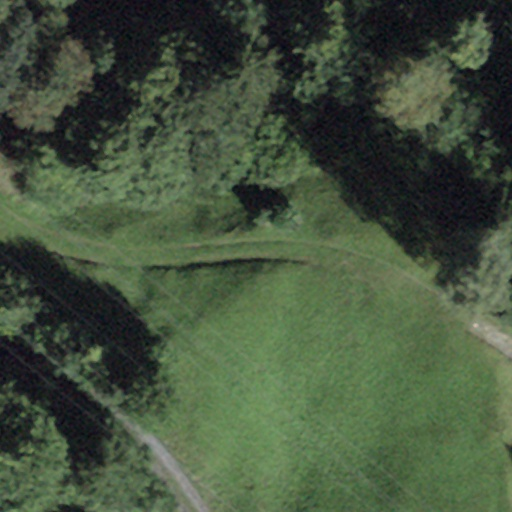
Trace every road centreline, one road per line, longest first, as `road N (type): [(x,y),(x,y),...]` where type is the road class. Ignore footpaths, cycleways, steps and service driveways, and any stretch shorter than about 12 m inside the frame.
road 1 (track): [(511,349),(288,249),(96,249),(0,212)]
road 2 (track): [(193,511),(139,440),(0,345)]
